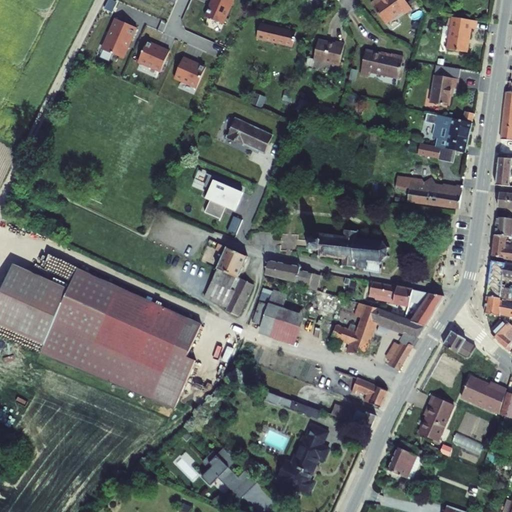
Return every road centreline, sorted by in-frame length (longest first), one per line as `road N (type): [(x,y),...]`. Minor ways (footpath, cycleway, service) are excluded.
road 1 (residential): [(164,243),(208,234),(261,254),(459,297)]
road 2 (tertiary): [(459,297),(470,272),(509,0)]
road 3 (unclassified): [(100,0),(0,212)]
road 4 (tertiary): [(349,511),(414,368),(450,311)]
